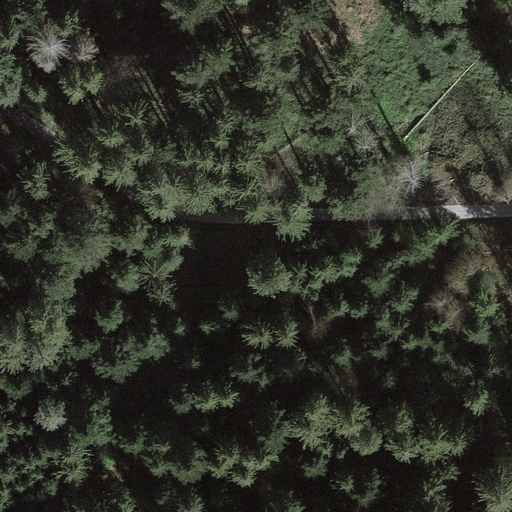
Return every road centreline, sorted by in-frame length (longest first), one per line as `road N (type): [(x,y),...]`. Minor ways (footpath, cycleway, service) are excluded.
road 1 (track): [(511,204),(219,209),(149,189),(0,110)]
road 2 (track): [(511,431),(426,455),(222,466),(0,509)]
